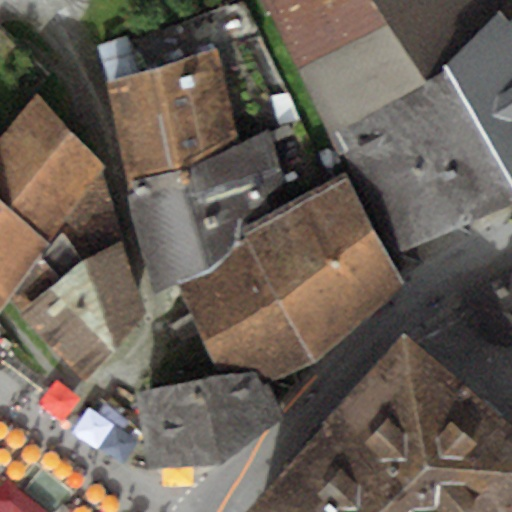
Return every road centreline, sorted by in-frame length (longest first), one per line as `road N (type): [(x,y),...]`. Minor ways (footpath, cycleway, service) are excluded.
road 1 (secondary): [(224,511),(236,487),(383,317),(447,263),(511,233)]
road 2 (residential): [(23,410),(158,511)]
